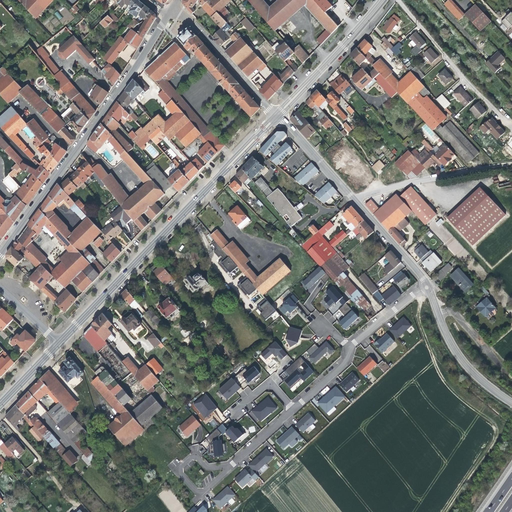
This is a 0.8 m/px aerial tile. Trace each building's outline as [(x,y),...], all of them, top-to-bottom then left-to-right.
[(18,0),(36,19),(53,0),(18,0)] [(122,0),(118,4),(122,8),(126,5),(129,7),(130,5),(133,0),(122,0)] [(143,3),(139,0),(133,8),(129,12),(137,18),(139,16),(146,6),(143,3)] [(183,0),(183,4),(188,10),(192,14),(196,11),(193,8),(199,0),(198,0),(183,0)] [(232,1),(230,0),(213,0),(211,2),(210,3),(219,12),(219,13),(232,1)] [(301,0),(279,0),(270,7),(263,0),(252,0),(250,2),(262,16),(275,31),(305,6),(302,3),(304,2),(301,0)] [(302,3),(305,6),(327,29),(332,33),(338,27),(326,14),(313,0),(306,0),(304,2),(302,3)] [(326,0),(313,0),(326,14),(333,7),(326,0)] [(451,0),(447,0),(443,4),(459,20),(465,14),(451,0)] [(219,12),(210,3),(205,7),(204,5),(202,7),(212,18),(219,12)] [(75,5),(69,10),(74,14),(79,9),(75,5)] [(477,5),(466,15),(472,21),(481,31),(492,21),(477,5)] [(150,9),(146,6),(139,16),(146,21),(153,11),(150,9)] [(146,21),(138,33),(145,37),(151,27),(157,17),(156,14),(153,11),(146,21)] [(219,13),(219,12),(212,18),(222,29),(228,23),(219,13)] [(511,25),(511,12),(501,21),(508,29),(511,25)] [(395,25),(400,19),(394,14),(389,20),(383,28),(389,33),(393,28),(395,29),(397,27),(395,25)] [(114,20),(109,15),(100,23),(105,29),(114,20)] [(19,23),(13,17),(9,21),(11,23),(8,26),(12,30),(19,23)] [(255,28),(246,18),(243,21),(246,24),(248,23),(251,27),(248,29),(250,32),(255,28)] [(139,23),(134,20),(128,28),(132,30),(133,29),(135,27),(140,23),(139,23)] [(222,29),(226,33),(233,27),(228,23),(222,29)] [(192,50),(202,41),(189,27),(186,30),(185,30),(180,35),(181,35),(178,38),(190,52),(192,50)] [(132,30),(124,38),(129,42),(128,43),(137,50),(141,44),(145,37),(138,33),(133,29),(132,30)] [(226,33),(222,29),(213,37),(217,42),(221,46),(230,38),(226,33)] [(332,33),(327,29),(317,40),(322,45),(332,33)] [(243,37),(237,31),(230,38),(235,44),(243,37)] [(421,37),(416,31),(410,37),(413,40),(410,42),(414,47),(423,39),(421,37)] [(79,47),(83,44),(75,36),(59,50),(66,58),(67,59),(79,47)] [(111,65),(128,43),(129,42),(124,38),(121,36),(104,57),(110,63),(111,65)] [(384,42),(391,49),(395,46),(385,36),(382,39),(384,42)] [(249,78),(254,73),(259,69),(266,62),(256,51),(243,37),(235,44),(226,52),(249,78)] [(366,58),(371,53),(374,50),(372,48),(373,46),(365,39),(361,43),(357,48),(366,58)] [(426,42),(423,39),(414,47),(411,50),(416,55),(422,50),(421,48),(427,43),(426,42)] [(208,47),(202,41),(192,50),(252,117),(261,107),(241,85),(223,65),(208,47)] [(160,88),(166,83),(163,79),(170,73),(169,72),(187,56),(176,42),(145,70),(160,88)] [(391,49),(384,42),(381,44),(391,55),(394,52),(391,49)] [(395,46),(391,49),(394,52),(396,55),(401,51),(399,49),(402,46),(399,42),(395,46)] [(293,52),(285,43),(276,51),(285,62),(291,58),(295,54),(293,52)] [(127,60),(136,50),(129,44),(122,51),(128,56),(125,59),(127,60)] [(35,52),(29,45),(24,49),(30,56),(35,52)] [(295,54),(303,63),(310,57),(300,46),(293,52),(295,54)] [(95,59),(86,48),(82,51),(80,53),(90,64),(92,62),(95,59)] [(360,66),(368,60),(366,58),(357,48),(354,52),(350,56),(360,66)] [(424,54),(432,62),(438,56),(430,48),(424,54)] [(492,57),(486,63),(495,73),(501,67),(498,65),(506,58),(498,51),(492,57)] [(368,60),(373,65),(377,61),(371,55),(372,54),(371,53),(366,58),(368,60)] [(52,73),(58,69),(48,57),(42,62),(52,73)] [(379,59),(377,61),(373,65),(380,73),(386,79),(392,73),(379,59)] [(373,65),(368,60),(360,66),(362,69),(373,80),(374,78),(380,73),(373,65)] [(268,65),(266,62),(259,69),(261,72),(268,65)] [(118,80),(121,75),(111,65),(110,63),(101,72),(114,86),(118,80)] [(416,66),(413,69),(411,71),(420,81),(425,76),(416,66)] [(4,67),(0,70),(4,76),(9,72),(4,67)] [(289,67),(285,72),(290,77),(294,73),(289,67)] [(61,84),(66,80),(66,78),(58,69),(52,73),(61,84)] [(376,81),(374,78),(373,80),(362,69),(357,73),(352,78),(362,89),(367,85),(369,88),(376,81)] [(453,78),(445,69),(438,75),(446,84),(453,78)] [(272,81),(279,88),(285,82),(277,74),(274,71),(272,74),(273,75),(275,77),(272,81)] [(411,71),(405,76),(393,87),(398,92),(408,103),(419,93),(425,87),(420,81),(411,71)] [(9,72),(4,76),(0,79),(0,94),(9,104),(21,94),(25,91),(9,72)] [(277,74),(285,82),(288,79),(290,77),(285,72),(282,75),(279,72),(277,74)] [(374,78),(376,81),(392,97),(398,92),(393,87),(386,79),(380,73),(374,78)] [(273,75),(264,84),(266,86),(268,85),(275,92),(279,88),(272,81),(275,77),(273,75)] [(336,80),(331,85),(333,87),(343,77),(342,75),(336,80)] [(138,76),(134,80),(140,86),(143,82),(138,76)] [(261,81),(257,76),(252,80),(257,86),(261,81)] [(333,87),(340,94),(350,85),(343,77),(333,87)] [(134,80),(134,79),(131,83),(128,87),(137,97),(145,91),(146,92),(149,89),(143,82),(140,86),(134,80)] [(61,84),(59,86),(60,87),(65,92),(72,100),(79,94),(66,80),(61,84)] [(186,104),(180,109),(180,110),(201,134),(203,135),(204,138),(211,131),(168,81),(166,83),(160,88),(163,90),(172,101),(173,102),(180,97),(186,104)] [(105,98),(109,93),(95,84),(92,89),(94,91),(90,97),(100,105),(105,98)] [(273,95),(275,92),(268,85),(266,86),(264,84),(259,89),(269,99),(273,95)] [(27,88),(65,127),(66,124),(30,86),(27,88)] [(453,93),(465,107),(473,100),(461,86),(453,93)] [(65,92),(60,87),(57,91),(61,96),(65,92)] [(137,97),(128,87),(126,90),(135,100),(137,97)] [(425,87),(419,93),(423,97),(424,97),(425,97),(427,95),(431,93),(425,87)] [(21,94),(62,137),(68,131),(65,127),(27,88),(25,91),(21,94)] [(135,100),(126,90),(123,95),(120,99),(128,107),(128,106),(131,103),(133,104),(136,101),(135,100)] [(158,95),(167,105),(172,101),(163,90),(158,95)] [(319,108),(327,101),(326,100),(317,90),(314,94),(310,98),(316,105),(319,108)] [(333,107),(336,105),(340,100),(333,92),(331,94),(328,96),(330,97),(326,100),(327,101),(333,107)] [(433,131),(436,128),(440,124),(448,117),(427,95),(425,97),(424,97),(423,97),(419,93),(408,103),(426,123),(433,131)] [(88,105),(79,94),(72,100),(74,103),(82,111),(88,105)] [(450,103),(442,94),(437,99),(445,108),(450,103)] [(180,97),(173,102),(180,109),(186,104),(180,97)] [(316,105),(310,98),(306,102),(312,109),(316,105)] [(125,111),(130,115),(133,112),(128,106),(128,107),(120,99),(118,102),(125,111)] [(174,116),(180,110),(180,109),(173,102),(172,101),(167,105),(166,106),(174,115),(174,116)] [(119,118),(123,113),(125,111),(118,102),(115,106),(111,111),(119,118)] [(486,111),(479,102),(470,110),(478,118),(486,111)] [(71,106),(73,109),(78,115),(70,122),(80,133),(85,125),(89,120),(82,111),(74,103),(71,106)] [(95,113),(88,105),(82,111),(89,120),(95,113)] [(345,121),(347,119),(348,117),(338,106),(338,107),(336,105),(333,107),(345,121)] [(351,115),(355,112),(349,106),(346,109),(351,115)] [(25,123),(12,108),(0,118),(0,125),(32,159),(35,156),(16,136),(14,133),(25,123)] [(78,115),(73,109),(63,118),(68,124),(70,122),(78,115)] [(201,134),(180,110),(174,116),(174,115),(166,122),(160,128),(167,136),(170,140),(176,135),(187,147),(201,134)] [(116,122),(119,118),(111,111),(108,115),(116,122)] [(316,130),(298,111),(295,114),(297,116),(295,118),(293,116),(290,119),(308,138),(316,130)] [(133,112),(130,115),(135,122),(139,118),(133,112)] [(139,118),(135,122),(141,128),(143,130),(153,120),(146,112),(139,118)] [(107,117),(116,126),(114,128),(116,130),(120,126),(116,122),(108,115),(107,117)] [(153,120),(160,128),(166,122),(159,115),(153,120)] [(333,124),(326,116),(323,118),(320,121),(327,129),(333,124)] [(111,136),(116,130),(114,128),(116,126),(107,117),(104,121),(101,125),(111,136)] [(499,138),(506,132),(492,117),(488,121),(487,120),(479,128),(485,134),(488,131),(491,129),(499,138)] [(35,119),(27,125),(37,137),(42,142),(43,144),(50,138),(35,119)] [(153,120),(143,130),(151,139),(164,153),(171,147),(164,139),(167,136),(160,128),(153,120)] [(443,128),(439,131),(468,163),(479,153),(450,121),(443,128)] [(27,125),(25,123),(14,133),(16,136),(27,125)] [(353,130),(348,124),(344,127),(350,133),(353,130)] [(95,134),(92,138),(101,148),(108,140),(111,136),(101,125),(95,134)] [(491,129),(488,131),(497,140),(499,138),(491,129)] [(116,130),(111,136),(127,153),(133,148),(116,130)] [(141,149),(151,139),(143,130),(137,135),(135,133),(133,131),(128,135),(141,149)] [(76,139),(68,131),(62,137),(71,146),(76,139)] [(209,143),(218,152),(225,144),(218,137),(217,138),(211,131),(204,138),(209,143)] [(278,132),(259,151),(266,156),(271,151),(278,144),(283,138),(287,134),(284,132),(278,132)] [(0,145),(24,171),(24,163),(24,161),(0,134),(0,145)] [(200,138),(207,145),(209,143),(204,138),(203,135),(200,138)] [(122,156),(127,153),(111,136),(108,140),(122,156)] [(101,148),(92,138),(87,145),(96,153),(101,148)] [(422,142),(430,151),(433,148),(424,139),(422,142)] [(286,142),(282,147),(275,154),(270,160),(277,165),(292,149),(291,147),(286,142)] [(52,154),(59,162),(63,156),(67,151),(56,143),(52,149),(55,151),(52,154)] [(198,154),(207,163),(214,156),(218,152),(209,143),(207,145),(198,154)] [(282,147),(278,144),(271,151),(275,154),(282,147)] [(45,154),(47,157),(48,158),(52,154),(44,145),(39,150),(40,151),(43,155),(45,154)] [(455,155),(446,145),(440,150),(441,151),(437,155),(436,154),(434,155),(443,164),(444,165),(445,164),(446,165),(450,162),(448,160),(450,158),(451,158),(455,155)] [(417,177),(426,168),(420,161),(409,150),(395,163),(409,179),(417,177)] [(45,154),(43,155),(40,151),(39,152),(45,161),(47,157),(45,154)] [(426,168),(428,170),(433,165),(436,163),(440,167),(443,164),(434,155),(431,151),(420,161),(426,168)] [(143,170),(127,153),(122,156),(121,157),(145,184),(130,197),(128,199),(109,175),(100,164),(99,164),(98,165),(93,169),(96,173),(105,184),(116,198),(122,206),(133,219),(135,222),(141,216),(145,212),(155,203),(165,194),(163,193),(143,170)] [(48,158),(47,157),(45,161),(41,165),(50,174),(54,168),(59,162),(52,154),(48,158)] [(242,169),(252,180),(264,167),(254,157),(247,163),(242,169)] [(87,162),(93,169),(98,165),(92,158),(87,162)] [(171,162),(177,167),(180,163),(174,159),(171,162)] [(196,159),(192,164),(199,172),(203,167),(196,159)] [(380,161),(373,167),(378,173),(385,167),(380,161)] [(83,183),(93,175),(96,173),(93,169),(87,162),(81,168),(75,173),(83,183)] [(168,180),(153,162),(143,170),(163,193),(168,188),(172,185),(168,180)] [(33,175),(37,171),(24,163),(24,171),(33,175)] [(181,172),(190,181),(195,176),(199,172),(192,164),(191,163),(181,172)] [(312,163),(294,179),(303,186),(306,183),(308,181),(306,179),(312,174),(313,176),(315,174),(319,171),(312,163)] [(50,174),(41,165),(39,168),(48,177),(50,174)] [(266,169),(264,167),(256,176),(258,177),(266,169)] [(39,168),(37,171),(33,175),(44,183),(46,179),(48,177),(39,168)] [(20,172),(18,170),(17,171),(15,169),(9,175),(12,179),(20,172)] [(171,177),(182,189),(187,185),(190,181),(181,172),(179,170),(171,177)] [(68,179),(60,186),(69,195),(74,191),(83,183),(75,173),(68,179)] [(105,184),(96,173),(93,175),(102,187),(105,184)] [(109,175),(128,199),(130,197),(111,173),(109,175)] [(44,183),(33,175),(25,186),(36,194),(40,188),(44,183)] [(168,180),(172,185),(179,192),(182,189),(171,177),(168,180)] [(261,177),(254,183),(291,227),(300,221),(289,207),(291,206),(288,202),(286,204),(276,191),(273,193),(268,187),(269,187),(261,177)] [(233,184),(230,187),(236,193),(241,187),(235,181),(233,184)] [(337,191),(329,182),(327,184),(326,185),(327,187),(322,192),(321,190),(318,192),(315,196),(324,203),(337,191)] [(64,200),(69,195),(60,186),(58,184),(53,191),(49,196),(58,206),(64,200)] [(33,197),(36,194),(25,186),(24,185),(21,188),(33,197)] [(413,211),(426,225),(437,215),(412,187),(400,197),(413,211)] [(21,188),(16,196),(28,204),(33,197),(21,188)] [(289,207),(300,221),(301,219),(303,218),(279,188),(276,191),(286,204),(288,202),(291,206),(289,207)] [(482,188),(449,218),(474,246),(507,216),(482,188)] [(395,227),(413,211),(400,197),(397,194),(380,209),(384,214),(379,219),(389,231),(394,227),(395,227)] [(0,206),(5,212),(8,207),(5,206),(3,204),(6,202),(0,195),(0,206)] [(71,198),(69,195),(64,200),(71,208),(70,208),(74,212),(79,208),(75,203),(72,199),(71,198)] [(28,204),(16,196),(11,201),(13,203),(22,212),(28,204)] [(53,210),(58,206),(49,196),(40,209),(50,219),(56,213),(53,210)] [(374,214),(380,209),(370,199),(365,204),(371,211),(374,214)] [(79,208),(80,208),(84,205),(80,200),(75,203),(79,208)] [(8,207),(5,212),(15,222),(22,212),(13,203),(8,207)] [(162,210),(155,203),(145,212),(152,221),(162,210)] [(84,205),(80,208),(86,215),(91,211),(85,204),(84,205)] [(122,206),(111,216),(117,223),(121,220),(122,219),(124,219),(127,224),(133,219),(122,206)] [(352,222),(360,215),(357,211),(352,206),(342,215),(343,215),(350,224),(352,222)] [(250,220),(238,207),(234,210),(228,216),(231,219),(232,219),(240,229),(250,220)] [(74,212),(83,222),(88,217),(86,215),(80,208),(79,208),(74,212)] [(55,270),(51,274),(53,276),(65,289),(73,282),(83,292),(88,288),(77,277),(83,271),(93,282),(100,275),(80,253),(50,219),(40,209),(37,214),(33,219),(42,229),(46,226),(71,254),(55,270)] [(384,214),(380,209),(374,214),(379,219),(384,214)] [(15,222),(5,212),(0,218),(0,217),(0,235),(2,239),(9,230),(15,222)] [(86,248),(102,232),(101,231),(96,226),(88,217),(83,222),(72,233),(69,230),(68,226),(56,213),(50,219),(80,253),(86,248)] [(347,227),(350,224),(343,215),(341,217),(345,222),(343,223),(347,227)] [(356,228),(365,221),(363,218),(360,215),(352,222),(356,228)] [(141,216),(135,222),(142,231),(148,224),(141,216)] [(42,229),(33,219),(28,225),(38,236),(44,231),(42,229)] [(308,229),(309,228),(301,219),(300,221),(291,227),(304,243),(313,235),(308,229)] [(303,245),(308,252),(324,238),(322,235),(334,225),(330,220),(319,230),(313,235),(304,243),(303,245)] [(361,233),(370,226),(368,224),(365,221),(356,228),(361,233)] [(117,223),(110,228),(109,227),(103,233),(103,234),(107,238),(109,240),(113,237),(116,235),(117,236),(123,231),(117,223)] [(308,229),(313,235),(319,230),(314,224),(309,228),(308,229)] [(17,240),(26,249),(32,243),(38,236),(28,225),(26,229),(20,237),(17,240)] [(372,233),(374,231),(373,229),(370,226),(361,233),(363,235),(366,238),(372,233)] [(395,227),(394,227),(389,231),(395,238),(403,246),(407,242),(405,240),(406,239),(395,227)] [(279,232),(273,228),(269,236),(282,244),(286,236),(279,232)] [(215,240),(219,244),(225,239),(218,230),(211,235),(215,240)] [(348,235),(343,230),(329,242),(333,248),(335,246),(348,235)] [(379,241),(372,233),(366,238),(379,255),(385,249),(379,241)] [(107,238),(103,234),(94,244),(98,249),(103,244),(102,243),(107,238)] [(329,242),(324,238),(308,252),(317,263),(321,267),(330,277),(339,287),(344,293),(350,299),(363,312),(371,305),(344,273),(350,268),(342,258),(338,253),(333,248),(329,242)] [(225,239),(219,244),(223,249),(228,255),(231,258),(231,259),(238,253),(230,244),(225,239)] [(14,245),(20,251),(24,255),(28,251),(26,249),(17,240),(14,245)] [(116,258),(121,253),(113,244),(109,240),(107,243),(111,247),(104,254),(112,262),(116,258)] [(224,258),(228,255),(223,249),(219,244),(215,240),(211,243),(216,249),(214,251),(220,257),(222,256),(224,258)] [(252,283),(259,277),(247,263),(250,261),(233,241),(230,244),(238,253),(231,259),(238,267),(244,274),(247,277),(252,283)] [(46,257),(32,243),(26,249),(28,251),(42,265),(51,274),(55,270),(46,261),(48,260),(46,257)] [(421,245),(415,250),(414,252),(418,256),(420,259),(421,259),(428,253),(429,251),(423,244),(421,245)] [(19,252),(20,251),(14,245),(7,255),(7,257),(7,258),(17,267),(25,258),(19,252)] [(80,253),(100,275),(105,270),(95,260),(96,259),(86,248),(80,253)] [(42,265),(28,251),(24,255),(38,269),(42,265)] [(63,262),(71,254),(68,251),(60,259),(63,262)] [(385,255),(388,259),(394,254),(391,251),(385,255)] [(442,261),(434,252),(430,255),(423,262),(426,266),(431,271),(442,261)] [(428,253),(421,259),(423,262),(430,255),(428,253)] [(398,258),(394,254),(388,259),(391,262),(383,269),(388,274),(401,263),(402,262),(398,258)] [(228,255),(224,258),(218,263),(227,273),(229,272),(230,273),(238,267),(231,259),(231,258),(228,255)] [(259,277),(252,283),(258,289),(261,294),(263,296),(292,271),(281,258),(259,277)] [(439,280),(453,269),(449,263),(434,274),(439,280)] [(36,285),(41,289),(45,285),(53,276),(51,274),(42,265),(38,269),(29,278),(36,285)] [(162,282),(170,275),(162,265),(159,268),(156,265),(154,266),(151,269),(162,282)] [(325,284),(330,277),(321,267),(304,281),(310,288),(318,281),(316,279),(320,276),(321,277),(320,278),(325,284)] [(474,285),(459,268),(450,276),(457,284),(465,293),(474,285)] [(88,288),(93,282),(83,271),(77,277),(88,288)] [(401,271),(392,278),(400,288),(409,280),(406,277),(401,271)] [(358,277),(372,294),(378,289),(364,272),(358,277)] [(190,278),(186,282),(193,291),(199,290),(201,289),(200,287),(201,286),(201,285),(206,281),(203,276),(202,277),(200,275),(199,275),(196,278),(197,278),(195,279),(194,280),(192,278),(190,278)] [(250,296),(258,289),(252,283),(247,277),(238,285),(246,296),(248,294),(250,296)] [(174,293),(181,287),(177,283),(170,288),(174,293)] [(46,294),(50,290),(45,285),(41,289),(46,294)] [(335,302),(337,299),(342,295),(333,286),(326,292),(329,296),(324,300),(330,306),(335,302)] [(401,295),(394,286),(382,296),(377,290),(373,294),(380,302),(384,298),(389,305),(401,295)] [(46,294),(65,311),(70,307),(73,303),(63,294),(59,298),(50,290),(46,294)] [(67,290),(63,294),(73,303),(76,300),(67,290)] [(135,299),(127,290),(124,293),(121,295),(129,304),(135,299)] [(346,303),(350,299),(344,293),(342,295),(337,299),(339,301),(343,306),(346,303)] [(487,300),(490,297),(487,293),(469,308),(473,312),(477,308),(487,300)] [(293,295),(283,304),(284,305),(289,311),(291,313),(294,310),(294,309),(297,306),(295,304),(299,301),(293,295)] [(178,309),(169,299),(164,303),(158,307),(167,318),(178,309)] [(267,321),(277,312),(266,300),(257,308),(262,314),(261,315),(267,321)] [(495,309),(487,300),(477,308),(481,313),(485,318),(495,309)] [(359,317),(346,303),(343,306),(339,310),(347,318),(342,323),(346,327),(351,322),(352,324),(359,317)] [(285,314),(289,311),(284,305),(280,309),(285,314)] [(134,306),(132,308),(139,317),(142,315),(134,306)] [(8,314),(2,308),(0,310),(0,327),(3,331),(14,319),(8,314)] [(146,313),(157,326),(162,322),(151,309),(146,313)] [(346,330),(352,324),(351,322),(346,327),(342,323),(347,318),(339,310),(338,310),(345,318),(339,323),(346,330)] [(113,325),(103,314),(99,319),(109,329),(113,325)] [(126,317),(121,322),(129,332),(133,329),(135,331),(142,326),(132,314),(130,317),(127,319),(126,317)] [(411,326),(404,318),(399,323),(398,322),(389,330),(397,339),(411,326)] [(96,322),(92,326),(105,341),(113,333),(109,329),(99,319),(96,322)] [(100,354),(110,345),(105,341),(92,326),(83,335),(100,354)] [(302,330),(290,327),(286,339),(291,347),(299,343),(302,330)] [(28,333),(26,331),(21,336),(19,335),(10,343),(14,348),(18,344),(20,346),(30,335),(28,333)] [(162,349),(164,347),(153,334),(147,339),(155,348),(159,346),(162,349)] [(395,342),(387,334),(382,338),(382,339),(381,340),(380,339),(374,344),(382,353),(395,342)] [(20,346),(26,352),(35,343),(35,340),(33,338),(30,335),(20,346)] [(288,355),(276,341),(261,355),(266,360),(273,353),(275,356),(277,354),(278,355),(282,360),(288,355)] [(113,343),(110,345),(117,354),(118,352),(115,348),(116,347),(113,343)] [(319,348),(315,344),(307,351),(311,356),(309,358),(315,363),(328,351),(330,354),(335,350),(328,343),(327,345),(325,343),(319,348)] [(117,354),(110,345),(100,354),(123,380),(133,372),(126,365),(123,361),(117,354)] [(26,352),(20,346),(15,350),(21,356),(26,352)] [(5,352),(0,356),(0,374),(2,377),(10,369),(15,363),(5,352)] [(364,362),(357,368),(365,376),(377,364),(370,356),(364,362)] [(67,371),(73,378),(74,379),(75,379),(76,379),(77,379),(84,373),(70,357),(67,359),(64,362),(70,368),(68,370),(67,371)] [(126,365),(130,362),(139,372),(140,371),(129,357),(123,361),(126,365)] [(301,378),(302,379),(304,381),(314,372),(301,357),(285,371),(290,376),(289,377),(285,381),(290,387),(301,378)] [(154,359),(147,365),(156,376),(163,369),(154,359)] [(384,372),(389,367),(383,360),(378,365),(384,372)] [(135,375),(139,372),(130,362),(126,365),(133,372),(135,375)] [(140,371),(139,372),(135,375),(148,391),(153,386),(160,381),(156,376),(147,365),(143,368),(140,371)] [(245,368),(233,379),(239,386),(240,386),(238,384),(243,380),(244,382),(247,380),(249,383),(260,373),(254,366),(248,372),(245,368)] [(69,382),(73,378),(67,371),(68,370),(65,367),(59,372),(69,382)] [(98,376),(103,372),(100,368),(95,373),(98,376)] [(50,370),(47,373),(77,407),(80,404),(50,370)] [(103,372),(98,376),(114,394),(124,406),(132,399),(106,370),(103,372)] [(70,413),(77,407),(47,373),(41,380),(51,391),(60,402),(70,413)] [(359,381),(352,373),(347,378),(340,384),(347,392),(359,381)] [(109,398),(114,394),(98,376),(94,380),(109,398)] [(233,378),(219,390),(228,400),(233,395),(241,388),(239,386),(233,379),(233,378)] [(290,387),(285,381),(283,382),(290,389),(302,379),(301,378),(290,387)] [(48,394),(51,391),(41,380),(37,384),(32,388),(42,399),(48,394)] [(109,398),(94,380),(92,382),(121,415),(127,409),(124,406),(114,394),(109,398)] [(172,382),(165,387),(172,395),(175,393),(172,390),(176,387),(172,382)] [(328,398),(320,405),(327,413),(334,407),(345,396),(336,386),(326,396),(328,398)] [(38,402),(42,399),(32,388),(29,392),(38,402)] [(51,391),(48,394),(57,405),(60,402),(51,391)] [(38,402),(29,392),(26,395),(35,406),(38,402)] [(206,394),(193,404),(205,418),(212,412),(218,408),(206,394)] [(20,401),(16,405),(24,415),(35,406),(26,395),(20,401)] [(145,430),(147,433),(159,423),(153,416),(163,407),(152,395),(131,414),(142,427),(145,430)] [(318,403),(320,405),(328,398),(326,396),(324,398),(318,403)] [(260,404),(252,411),(260,420),(269,412),(270,413),(277,408),(268,397),(260,404)] [(60,402),(57,405),(49,412),(59,423),(57,424),(63,431),(75,444),(81,439),(88,433),(70,413),(60,402)] [(14,407),(13,409),(22,419),(23,418),(25,416),(24,415),(16,405),(14,407)] [(35,406),(24,415),(25,416),(27,417),(36,409),(36,407),(35,406)] [(337,409),(334,407),(327,413),(330,416),(337,409)] [(23,420),(22,419),(13,409),(9,413),(19,423),(23,420)] [(117,419),(109,426),(124,443),(142,427),(131,414),(127,409),(121,415),(117,419)] [(269,412),(260,420),(261,421),(270,413),(269,412)] [(19,423),(9,413),(8,414),(5,417),(15,427),(17,425),(19,423)] [(303,418),(296,425),(303,433),(316,421),(309,413),(303,418)] [(32,428),(35,426),(30,421),(29,420),(27,417),(25,416),(23,418),(32,428)] [(193,416),(180,427),(187,436),(192,432),(191,431),(194,429),(194,430),(201,424),(193,416)] [(35,426),(45,437),(50,432),(37,418),(34,418),(30,421),(35,426)] [(213,419),(209,422),(214,427),(218,424),(213,419)] [(228,430),(223,424),(217,429),(222,434),(223,435),(226,433),(235,442),(245,433),(240,428),(239,429),(238,428),(236,428),(235,428),(233,426),(228,430)] [(35,426),(32,428),(29,431),(39,442),(45,437),(35,426)] [(145,430),(142,427),(124,443),(126,446),(144,430),(145,430)] [(300,435),(292,427),(285,434),(277,441),(284,448),(289,444),(295,438),(300,435)] [(217,429),(206,439),(212,446),(209,448),(210,449),(210,454),(215,453),(223,452),(226,452),(225,444),(223,444),(220,444),(219,440),(219,437),(222,434),(217,429)] [(50,432),(45,437),(55,449),(60,444),(50,432)] [(9,441),(5,444),(12,453),(16,449),(20,454),(25,450),(13,437),(9,441)] [(298,441),(295,438),(289,444),(292,446),(293,446),(298,442),(298,441)] [(98,459),(81,439),(75,444),(85,455),(92,464),(98,459)] [(5,444),(1,448),(11,459),(15,456),(12,453),(5,444)] [(62,457),(68,452),(60,444),(55,449),(62,457)] [(255,459),(249,465),(255,473),(274,456),(267,449),(257,457),(258,458),(256,460),(255,459)] [(70,450),(68,452),(62,457),(71,467),(79,460),(70,450)] [(92,464),(85,455),(81,458),(89,467),(92,464)] [(1,457),(0,458),(0,461),(3,465),(7,469),(7,470),(10,467),(1,457)] [(253,477),(246,469),(240,474),(235,479),(243,487),(253,477)] [(220,494),(213,500),(220,508),(236,494),(228,486),(221,493),(221,494),(220,495),(220,494)]
